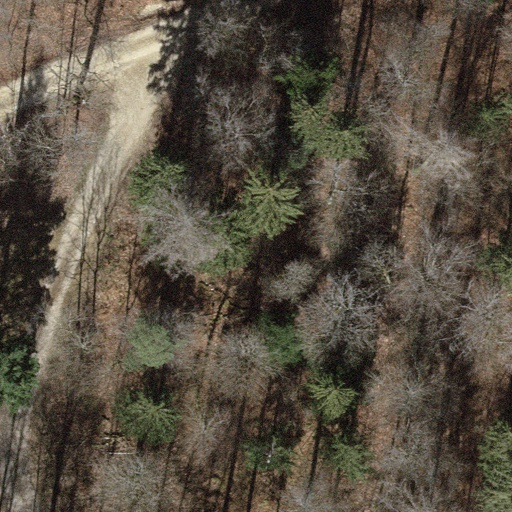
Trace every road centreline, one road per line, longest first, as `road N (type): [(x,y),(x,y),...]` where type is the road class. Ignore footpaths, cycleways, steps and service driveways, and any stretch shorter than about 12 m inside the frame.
road 1 (track): [(39,511),(70,273),(194,33)]
road 2 (track): [(261,0),(0,109)]
